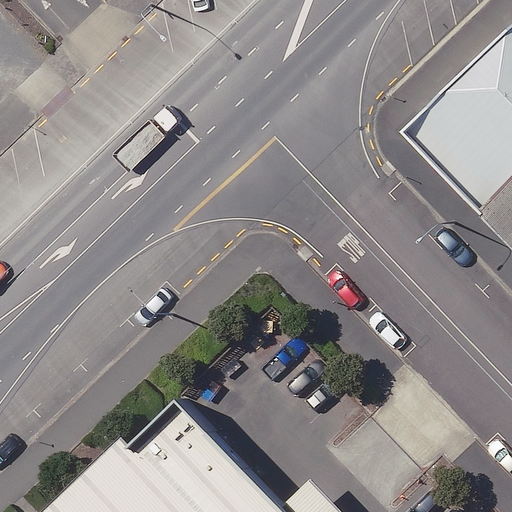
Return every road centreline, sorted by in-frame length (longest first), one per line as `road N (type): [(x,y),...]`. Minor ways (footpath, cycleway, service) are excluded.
road 1 (unclassified): [(244,102),(511,386)]
road 2 (trunk): [(244,102),(0,328)]
road 3 (trunk): [(326,0),(244,102)]
